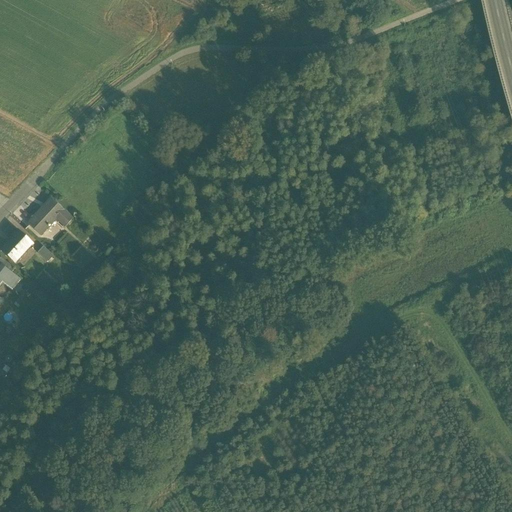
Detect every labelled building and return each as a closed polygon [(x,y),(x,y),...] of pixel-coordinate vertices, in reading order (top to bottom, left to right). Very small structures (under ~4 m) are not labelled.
[(43,229),(45,230),(48,227),(49,228),(50,227),(49,226),(56,219),(65,227),(72,220),(63,212),(64,211),(51,199),(33,218),(34,220),(43,229)] [(34,220),(29,225),(40,236),(41,235),(39,233),(43,229),(34,220)] [(0,249),(0,250),(15,264),(33,245),(17,230),(0,249)] [(37,253),(47,262),(53,256),(43,247),(37,253)] [(8,271),(11,273),(14,269),(1,258),(0,258),(0,264),(8,271)] [(0,280),(2,282),(2,283),(12,291),(20,280),(11,273),(8,271),(0,280)]
